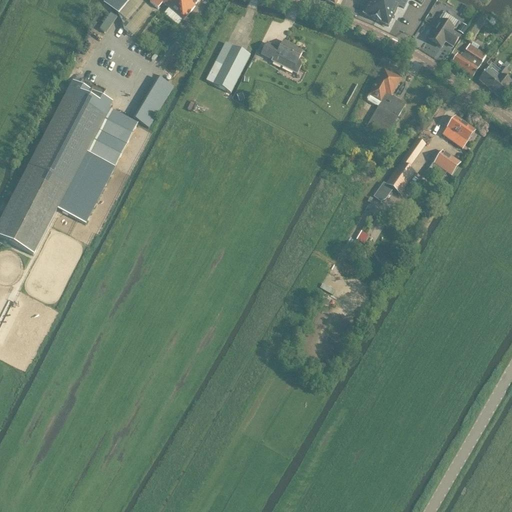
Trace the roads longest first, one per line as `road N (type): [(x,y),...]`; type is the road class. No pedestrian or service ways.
road 1 (tertiary): [(511,120),(372,30),(283,0)]
road 2 (tertiary): [(428,511),(511,368)]
